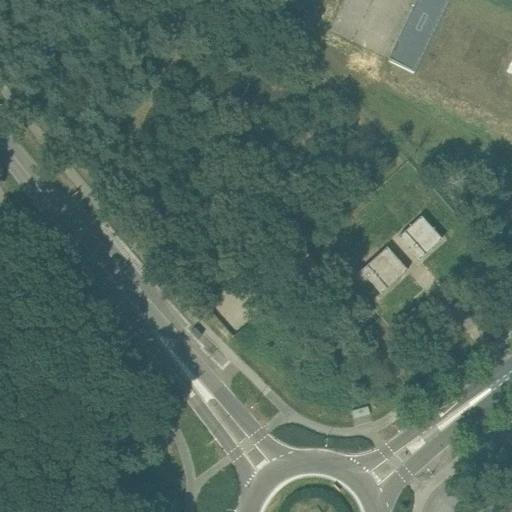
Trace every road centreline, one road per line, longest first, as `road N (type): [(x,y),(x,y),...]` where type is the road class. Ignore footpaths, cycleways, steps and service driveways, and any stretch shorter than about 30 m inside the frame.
road 1 (tertiary): [(194,378),(0,140)]
road 2 (tertiary): [(288,467),(221,393),(194,378)]
road 3 (tertiary): [(194,378),(204,406),(262,486)]
